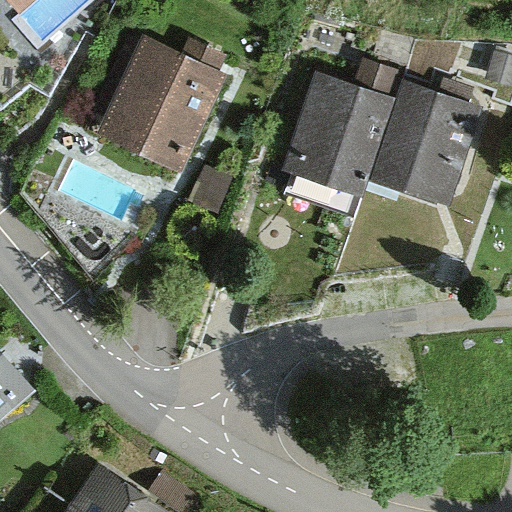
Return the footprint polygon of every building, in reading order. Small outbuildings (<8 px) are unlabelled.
[(182,62),(144,46),(107,130),(179,161),(216,77),(207,73),(212,63),(186,52),(182,62)] [(370,171),(393,106),(322,81),(292,165),(364,190),(370,171)] [(472,111),(400,86),(393,106),(370,171),(442,196),(472,111)] [(0,407),(22,388),(0,361),(0,407)] [(161,511),(101,473),(75,511),(161,511)]
